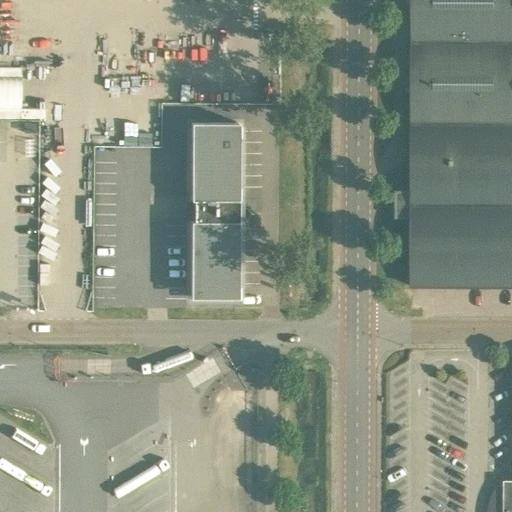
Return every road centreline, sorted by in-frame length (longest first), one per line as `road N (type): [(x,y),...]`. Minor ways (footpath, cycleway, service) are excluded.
road 1 (unclassified): [(357,332),(0,333)]
road 2 (tertiary): [(357,332),(358,0)]
road 3 (tertiary): [(356,511),(357,332)]
road 4 (unclassified): [(511,333),(357,332)]
